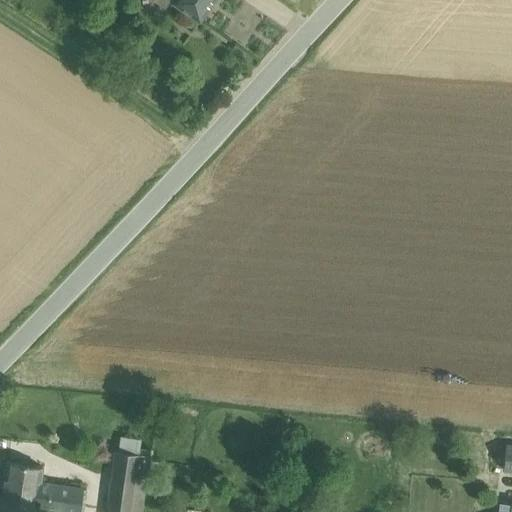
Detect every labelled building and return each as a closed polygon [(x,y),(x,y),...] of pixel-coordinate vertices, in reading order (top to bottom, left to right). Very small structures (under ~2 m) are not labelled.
[(173,0),(174,0),(173,2),(199,20),(212,0),(173,0)] [(511,445),(505,445),(503,469),(511,469),(511,445)] [(140,511),(149,457),(115,451),(106,511),(140,511)] [(34,511),(35,508),(39,481),(41,466),(7,461),(0,505),(0,507),(29,511),(34,511)] [(39,481),(35,508),(63,511),(82,511),(84,506),(80,505),(83,488),(39,481)] [(511,511),(511,504),(501,503),(500,511),(511,511)]
